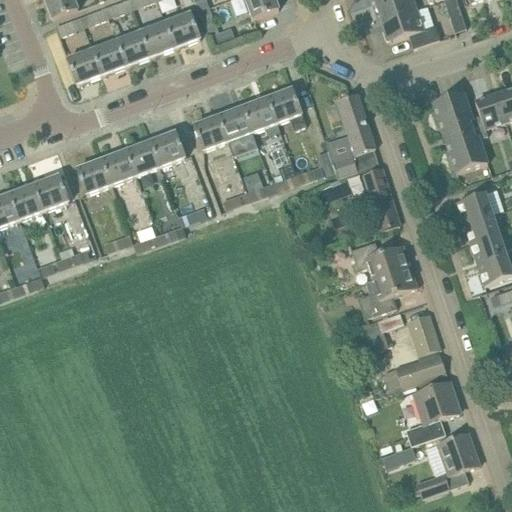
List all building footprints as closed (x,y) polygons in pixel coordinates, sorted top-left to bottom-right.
[(72,0),(44,0),(53,23),(78,14),(72,0)] [(156,0),(139,0),(130,3),(134,14),(158,5),(156,0)] [(156,0),(158,5),(173,0),(183,0),(187,11),(196,8),(193,0),(156,0)] [(193,0),(196,8),(199,15),(210,11),(205,0),(193,0)] [(274,0),(243,0),(253,23),(279,13),(274,0)] [(390,0),(376,4),(376,5),(383,26),(417,15),(412,0),(390,0)] [(444,6),(447,14),(459,10),(456,2),(444,6)] [(130,3),(105,12),(109,23),(134,14),(130,3)] [(459,10),(447,14),(455,37),(466,33),(459,10)] [(210,11),(199,15),(208,40),(219,36),(210,11)] [(105,12),(81,21),(85,32),(93,29),(96,37),(111,31),(108,23),(109,23),(105,12)] [(417,15),(383,26),(390,46),(410,39),(414,51),(413,52),(413,53),(440,44),(435,31),(423,35),(417,15)] [(191,17),(166,26),(176,52),(200,43),(191,17)] [(85,32),(81,21),(55,30),(59,41),(85,32)] [(166,26),(142,36),(151,61),(176,52),(166,26)] [(142,36),(117,45),(127,70),(151,61),(142,36)] [(117,45),(93,54),(102,79),(127,70),(117,45)] [(102,79),(93,54),(68,64),(77,89),(102,79)] [(293,93),(268,102),(277,127),(290,123),(295,135),(307,131),(293,93)] [(511,93),(496,99),(506,127),(511,124),(511,93)] [(433,107),(439,125),(470,114),(464,97),(433,107)] [(376,153),(358,99),(338,105),(356,160),(376,153)] [(475,106),(480,120),(483,129),(487,140),(488,140),(486,134),(506,127),(496,99),(475,106)] [(268,102),(243,112),(253,137),(266,132),(269,140),(280,136),(277,128),(277,127),(268,102)] [(243,112),(219,121),(228,146),(253,137),(243,112)] [(439,125),(445,142),(483,129),(480,120),(473,122),(470,114),(439,125)] [(228,146),(219,121),(194,130),(203,155),(228,146)] [(445,142),(451,160),(482,150),(479,143),(487,140),(483,129),(445,142)] [(176,137),(151,146),(161,171),(185,162),(176,137)] [(151,146),(127,155),(136,180),(161,171),(151,146)] [(482,150),(451,160),(457,178),(488,167),(482,150)] [(320,170),(296,179),(300,189),(325,180),(337,176),(334,168),(329,153),(316,158),(320,170)] [(127,155),(102,164),(111,189),(136,180),(127,155)] [(354,160),(334,168),(337,176),(340,185),(347,182),(346,180),(360,175),(354,160)] [(111,189),(102,164),(77,173),(87,199),(111,189)] [(363,179),(371,207),(361,210),(370,239),(400,229),(382,173),(363,179)] [(296,179),(271,188),(275,198),(300,189),(296,179)] [(59,180),(35,189),(45,216),(69,206),(59,180)] [(352,198),(347,182),(340,185),(341,188),(319,196),(324,208),(352,198)] [(248,196),(246,197),(250,207),(275,198),(271,188),(262,191),(259,184),(245,190),(248,196)] [(35,189),(10,198),(20,225),(45,216),(35,189)] [(250,207),(246,197),(224,205),(228,215),(250,207)] [(10,198),(0,201),(0,232),(20,225),(10,198)] [(457,207),(464,228),(492,218),(485,198),(457,207)] [(180,221),(183,230),(186,239),(187,239),(183,230),(208,221),(205,212),(180,221)] [(464,228),(471,249),(499,239),(492,218),(464,228)] [(183,230),(159,239),(163,249),(186,239),(183,230)] [(109,257),(134,249),(130,239),(106,247),(109,257)] [(159,239),(134,249),(138,258),(163,249),(159,239)] [(471,249),(478,269),(506,260),(499,239),(471,249)] [(368,271),(372,283),(410,271),(403,250),(379,258),(375,247),(364,251),(350,255),(356,275),(368,271)] [(88,254),(61,263),(65,273),(91,264),(88,254)] [(511,277),(506,260),(478,269),(485,290),(511,281),(511,277)] [(39,271),(42,281),(65,273),(61,263),(39,271)] [(410,271),(372,283),(376,296),(358,301),(365,323),(386,317),(397,313),(393,301),(418,293),(410,271)] [(42,281),(16,290),(20,300),(46,291),(42,281)] [(0,307),(20,300),(16,290),(0,296),(0,307)] [(511,304),(509,295),(498,298),(501,307),(511,304)] [(429,319),(407,326),(420,365),(396,373),(402,393),(428,385),(447,378),(439,354),(441,354),(429,319)] [(373,327),(352,335),(363,361),(388,351),(387,347),(383,336),(378,325),(373,327)] [(352,345),(344,348),(350,365),(358,362),(352,345)] [(406,433),(411,450),(446,439),(441,424),(459,418),(449,387),(430,394),(414,399),(423,427),(406,433)] [(469,438),(438,449),(449,481),(480,470),(469,438)] [(393,459),(382,463),(387,475),(397,471),(393,459)] [(416,487),(422,504),(431,501),(449,494),(443,478),(426,484),(416,487)]
